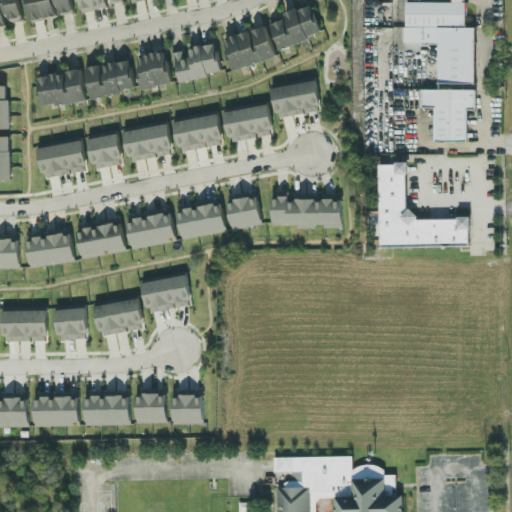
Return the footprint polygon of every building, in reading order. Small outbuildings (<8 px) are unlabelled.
[(0,0),(0,27),(24,24),(20,0),(0,0)] [(27,0),(31,22),(75,14),(72,0),(27,0)] [(79,0),(82,12),(124,5),(123,0),(79,0)] [(439,85),(476,85),(477,28),(465,28),(465,0),(454,0),(454,4),(407,3),(407,43),(439,44),(439,85)] [(281,50),(323,36),(313,6),(286,15),(288,20),(272,25),(281,50)] [(278,58),(267,26),(225,41),(236,72),(278,58)] [(223,74),(218,43),(175,51),(180,82),(223,74)] [(145,90),(174,84),(167,52),(138,58),(145,90)] [(92,98),(137,92),(132,61),(88,67),(92,98)] [(43,108),(88,101),(83,70),(39,77),(43,108)] [(317,82),(274,88),(278,119),(322,112),(317,82)] [(9,87),(0,87),(0,130),(12,130),(9,87)] [(436,142),(467,142),(467,109),(477,109),(477,91),(423,91),(423,109),(436,109),(436,142)] [(226,111),(231,143),(275,136),(270,104),(226,111)] [(176,121),(181,152),(225,146),(220,115),(176,121)] [(131,158),(134,158),(135,163),(157,158),(157,153),(159,152),(160,158),(172,155),(171,150),(174,149),(170,125),(126,134),(131,158)] [(90,141),(119,135),(124,159),(121,160),(122,165),(99,170),(98,164),(95,165),(90,141)] [(12,138),(0,138),(0,182),(13,182),(12,138)] [(40,150),(84,142),(88,166),(85,166),(87,171),(74,174),(73,169),(71,169),(72,174),(49,179),(48,173),(44,174),(40,150)] [(382,248),(472,247),(471,220),(418,220),(418,210),(409,210),(409,164),(381,165),(382,248)] [(275,228),(326,226),(326,229),(345,229),(344,197),(290,198),(290,193),(274,193),(275,228)] [(265,225),(258,195),(229,201),(235,231),(265,225)] [(228,233),(223,201),(179,209),(184,240),(228,233)] [(133,249),(178,243),(173,209),(129,216),(133,249)] [(79,233),(81,233),(82,235),(85,234),(85,232),(86,232),(86,230),(94,229),(95,230),(96,230),(96,232),(100,232),(99,229),(100,229),(100,228),(116,224),(116,226),(117,226),(118,228),(122,227),(121,225),(123,225),(128,251),(84,260),(79,233)] [(0,269),(21,269),(21,235),(0,235),(0,269)] [(28,242),(30,242),(31,244),(34,244),(34,242),(36,241),(35,239),(44,238),(44,240),(45,240),(45,242),(49,241),(49,239),(50,239),(50,237),(66,235),(66,237),(67,236),(67,239),(71,238),(71,236),(73,236),(77,262),(33,269),(28,242)] [(150,314),(193,306),(188,274),(144,282),(150,314)] [(141,299),(97,304),(101,336),(145,331),(141,299)] [(59,341),(89,340),(88,305),(58,307),(59,341)] [(5,342),(50,342),(49,308),(5,308),(5,342)] [(138,393),(139,424),(169,423),(168,392),(138,393)] [(175,425),(205,425),(205,392),(175,392),(175,425)] [(37,428),(82,427),(81,394),(52,395),(52,393),(36,393),(37,428)] [(132,426),(131,394),(87,395),(88,426),(132,426)] [(0,428),(31,427),(30,395),(0,395),(0,428)] [(404,511),(404,496),(396,497),(395,476),(390,476),(379,466),(354,467),(354,457),(276,460),(276,474),(297,473),(284,489),(278,489),(278,511),(404,511)] [(240,511),(252,511),(253,504),(240,503),(240,511)]
